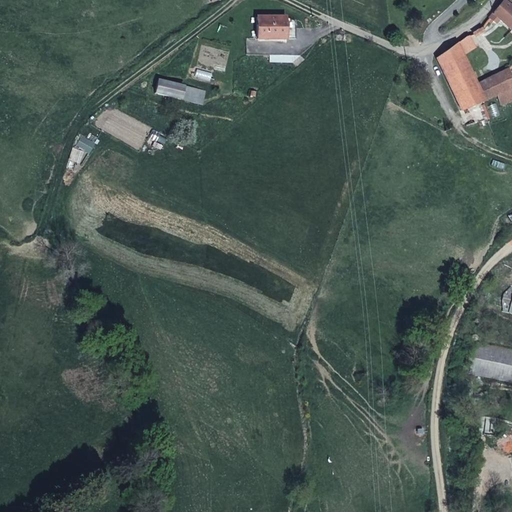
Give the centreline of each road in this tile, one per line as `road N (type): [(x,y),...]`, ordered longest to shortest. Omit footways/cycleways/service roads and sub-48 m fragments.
road 1 (track): [(511,238),(453,312),(432,433),(442,511)]
road 2 (track): [(414,51),(448,129),(511,163)]
